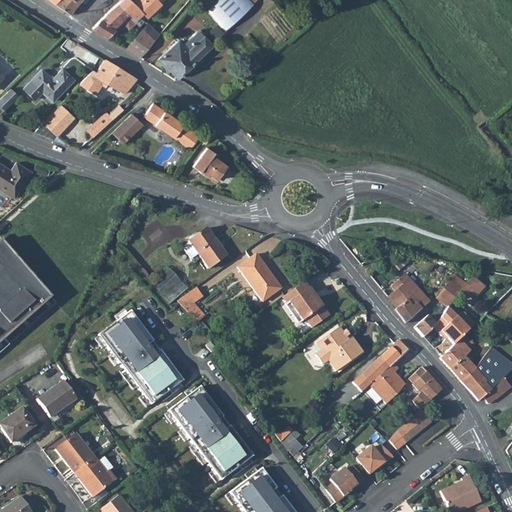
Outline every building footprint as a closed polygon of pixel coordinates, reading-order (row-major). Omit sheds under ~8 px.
[(47,0),(69,15),(80,0),(47,0)] [(134,21),(138,16),(141,13),(136,8),(127,0),(120,0),(116,4),(134,21)] [(127,0),(136,8),(142,2),(139,0),(127,0)] [(145,17),(162,0),(139,0),(142,2),(136,8),(141,13),(145,17)] [(203,0),(199,4),(206,11),(212,6),(206,0),(203,0)] [(214,41),(224,31),(251,5),(246,0),(218,0),(212,6),(206,11),(217,23),(207,33),(214,41)] [(105,37),(119,23),(128,31),(135,23),(133,22),(134,21),(116,4),(110,9),(92,28),(105,37)] [(142,30),(153,40),(158,35),(147,24),(142,30)] [(142,30),(126,49),(139,57),(153,40),(142,30)] [(176,78),(210,45),(196,31),(181,46),(176,41),(157,60),(168,71),(168,70),(176,78)] [(123,93),(135,78),(103,59),(95,74),(91,71),(78,84),(95,94),(101,85),(104,87),(106,83),(123,93)] [(40,69),(29,81),(22,89),(33,99),(41,92),(51,102),(73,80),(61,69),(51,79),(40,69)] [(17,97),(10,89),(0,98),(0,106),(4,110),(17,97)] [(197,135),(152,103),(142,116),(189,149),(197,137),(197,135)] [(65,127),(73,118),(59,105),(51,113),(65,127)] [(105,111),(85,129),(92,137),(112,119),(105,111)] [(56,136),(65,127),(51,113),(42,123),(56,136)] [(131,114),(111,133),(122,143),(141,124),(131,114)] [(211,155),(213,153),(206,147),(192,167),(206,177),(208,174),(216,180),(226,166),(211,155)] [(10,171),(0,165),(0,188),(14,197),(30,172),(15,163),(10,171)] [(32,172),(44,176),(47,169),(35,165),(32,172)] [(197,254),(208,269),(225,256),(205,228),(187,241),(188,242),(197,254)] [(0,352),(55,303),(0,241),(0,352)] [(181,247),(190,259),(197,254),(188,242),(181,247)] [(237,267),(262,302),(280,289),(255,254),(237,267)] [(165,273),(183,293),(186,289),(169,270),(165,273)] [(151,285),(169,305),(183,293),(165,273),(151,285)] [(405,323),(429,302),(404,274),(390,286),(394,291),(387,297),(397,308),(393,311),(405,323)] [(449,280),(460,289),(465,284),(454,275),(449,280)] [(460,289),(473,299),(484,286),(472,277),(465,284),(460,289)] [(446,306),(460,289),(449,280),(436,298),(446,306)] [(313,295),(303,282),(281,297),(285,302),(288,303),(293,310),(294,319),(297,324),(304,319),(311,328),(328,316),(316,300),(314,302),(310,297),(313,295)] [(195,288),(176,302),(183,310),(192,304),(201,296),(195,288)] [(183,310),(196,324),(199,321),(203,317),(192,304),(183,310)] [(446,308),(435,326),(433,327),(438,333),(440,332),(446,338),(453,345),(463,335),(463,334),(467,331),(474,324),(463,314),(460,314),(455,318),(446,308)] [(147,405),(180,384),(133,310),(100,331),(147,405)] [(422,337),(423,336),(433,327),(435,326),(426,316),(413,327),(422,337)] [(196,324),(206,335),(209,332),(199,321),(196,324)] [(341,333),(337,327),(315,344),(320,350),(314,355),(321,365),(327,361),(335,372),(361,353),(350,338),(347,340),(344,337),(341,333)] [(459,382),(474,368),(463,357),(468,352),(465,349),(472,343),(464,335),(463,335),(453,345),(441,357),(439,359),(459,382)] [(368,385),(369,385),(392,363),(406,350),(397,340),(360,375),(352,383),(361,392),(368,385)] [(477,402),(481,399),(487,404),(490,404),(510,387),(502,378),(511,369),(511,366),(489,349),(474,368),(459,382),(477,402)] [(397,369),(392,363),(369,385),(368,385),(385,405),(404,384),(393,373),(397,369)] [(411,401),(419,410),(441,390),(420,367),(408,379),(412,384),(411,385),(419,394),(411,401)] [(61,381),(35,400),(48,418),(75,399),(61,381)] [(222,477),(252,455),(230,425),(225,428),(196,389),(170,408),(222,477)] [(0,422),(0,429),(10,443),(33,427),(32,425),(21,409),(20,408),(0,422)] [(21,409),(32,425),(35,423),(24,408),(21,409)] [(419,410),(395,433),(404,444),(429,423),(419,410)] [(277,432),(273,436),(279,443),(290,431),(287,428),(280,436),(277,432)] [(254,439),(260,446),(271,438),(265,431),(254,439)] [(385,442),(383,443),(392,454),(404,444),(395,433),(385,442)] [(55,449),(73,473),(93,458),(75,434),(55,449)] [(296,452),(297,453),(302,448),(289,434),(280,443),(286,451),(287,450),(292,456),(296,452)] [(277,443),(272,436),(271,438),(260,446),(258,448),(263,454),(277,443)] [(332,439),(325,446),(332,453),(339,446),(332,439)] [(360,465),(367,474),(379,465),(380,466),(391,458),(380,447),(373,452),(370,447),(355,459),(360,465)] [(96,462),(105,473),(108,471),(111,468),(103,457),(96,462)] [(108,471),(105,473),(96,462),(93,458),(73,473),(91,497),(114,479),(108,471)] [(328,494),(334,503),(349,491),(348,490),(355,484),(356,486),(362,480),(351,466),(344,471),(342,469),(328,480),(332,484),(324,490),(328,494)] [(453,488),(440,494),(448,511),(458,511),(480,502),(468,476),(460,479),(461,481),(452,486),(453,488)] [(281,478),(259,494),(271,511),(272,511),(294,496),(281,478)] [(439,492),(440,494),(453,488),(452,486),(439,492)] [(130,511),(118,496),(99,510),(100,511),(130,511)] [(187,511),(192,509),(183,497),(172,505),(177,511),(187,511)] [(28,511),(19,498),(0,511),(28,511)]
